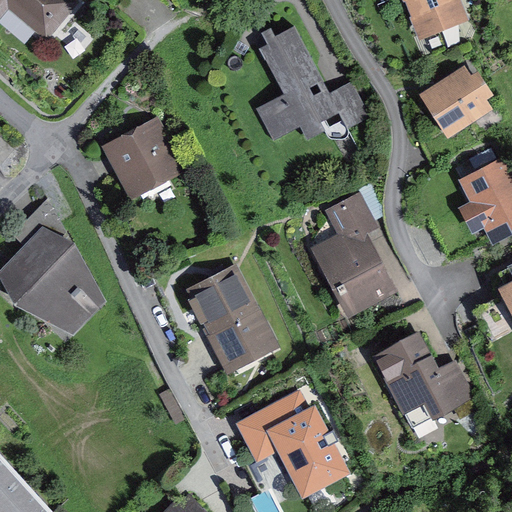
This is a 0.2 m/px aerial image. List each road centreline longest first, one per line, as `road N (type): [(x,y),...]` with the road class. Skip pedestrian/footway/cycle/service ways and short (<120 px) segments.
road 1 (residential): [(332,0),(395,113),(396,225),(449,335)]
road 2 (residential): [(0,102),(50,147),(0,202)]
